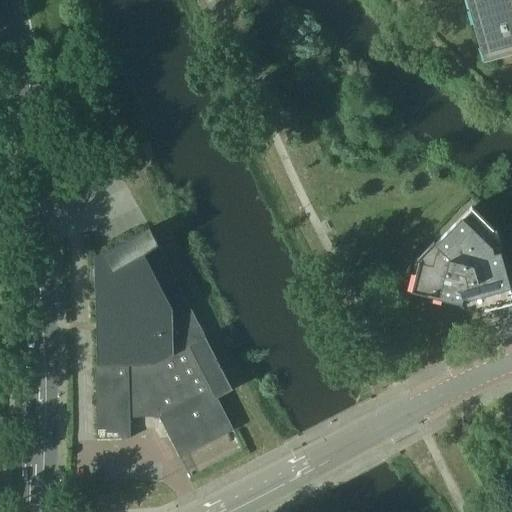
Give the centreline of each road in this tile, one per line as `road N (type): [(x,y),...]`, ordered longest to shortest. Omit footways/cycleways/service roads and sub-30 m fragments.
road 1 (secondary): [(39,511),(38,239),(1,0)]
road 2 (tertiary): [(216,511),(511,363)]
